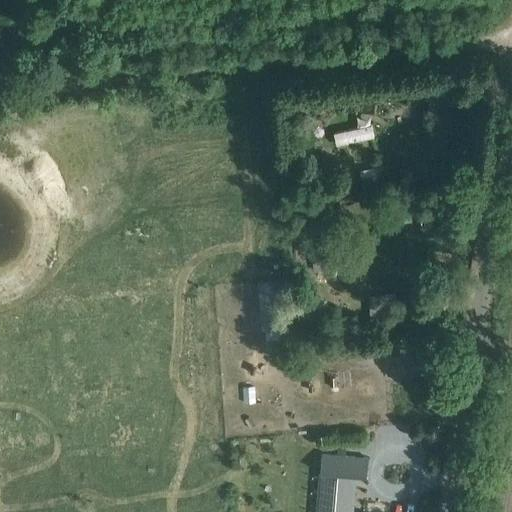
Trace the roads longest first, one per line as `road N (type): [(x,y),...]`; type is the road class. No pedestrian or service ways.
road 1 (track): [(511,48),(0,89)]
road 2 (unclassified): [(451,511),(511,65)]
